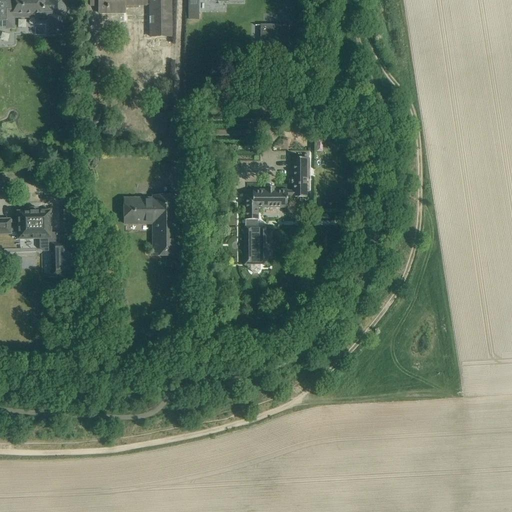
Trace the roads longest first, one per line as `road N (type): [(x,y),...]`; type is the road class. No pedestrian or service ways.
road 1 (track): [(0,451),(98,451),(234,425),(289,404),(372,328),(418,238),(421,168),(412,114),(378,57),(359,0)]
road 2 (residential): [(175,146),(179,0)]
